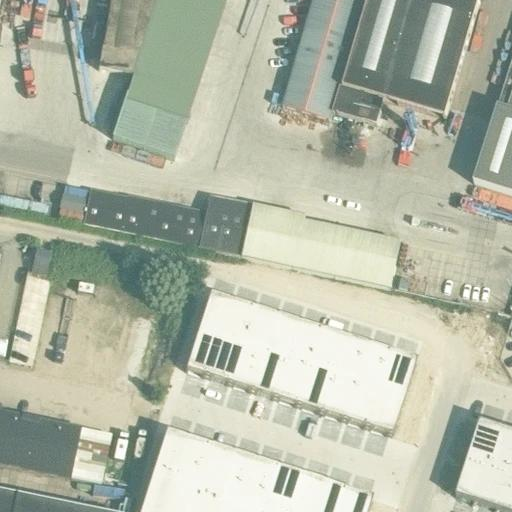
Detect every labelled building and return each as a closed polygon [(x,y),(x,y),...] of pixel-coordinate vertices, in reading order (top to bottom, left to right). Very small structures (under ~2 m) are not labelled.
[(102,0),(91,71),(130,79),(131,79),(132,79),(158,0),(102,0)] [(158,0),(132,79),(112,141),(173,162),(226,0),(158,0)] [(297,61),(283,109),(330,123),(332,116),(363,125),(364,125),(377,128),(385,104),(446,122),(480,5),(464,0),(315,0),(302,46),(297,61)] [(511,64),(498,110),(474,186),(511,198),(511,64)] [(90,193),(83,227),(198,251),(214,254),(240,260),(389,292),(389,291),(399,245),(303,224),(304,220),(250,208),(209,200),(205,216),(127,199),(127,201),(90,193)] [(36,254),(31,275),(45,278),(50,257),(49,257),(36,254)] [(209,298),(197,336),(220,344),(232,305),(209,298)] [(232,305),(220,344),(243,351),(255,313),(232,305)] [(255,313),(243,351),(266,358),(278,320),(255,313)] [(278,320),(266,358),(288,365),(301,327),(278,320)] [(301,327),(288,365),(311,373),(324,335),(301,327)] [(324,335),(311,373),(334,380),(346,342),(324,335)] [(197,336),(185,374),(208,382),(220,344),(197,336)] [(346,342),(334,380),(357,387),(369,349),(346,342)] [(220,344),(208,382),(231,389),(243,351),(220,344)] [(369,349),(357,387),(380,395),(392,356),(369,349)] [(243,351),(231,389),(253,396),(266,358),(243,351)] [(392,356),(380,395),(403,402),(415,364),(392,356)] [(266,358),(253,396),(276,404),(288,365),(266,358)] [(288,365),(276,404),(299,411),(311,373),(288,365)] [(311,373),(299,411),(322,418),(334,380),(311,373)] [(334,380),(322,418),(345,426),(357,387),(334,380)] [(357,387),(345,426),(368,433),(380,395),(357,387)] [(380,395),(368,433),(391,440),(403,402),(380,395)] [(0,414),(0,467),(69,482),(73,466),(80,431),(22,419),(0,414)] [(480,425),(468,462),(492,470),(504,432),(503,431),(502,431),(498,430),(497,429),(497,430),(482,425),(480,424),(480,425)] [(504,432),(492,470),(511,476),(511,434),(505,432),(504,432)] [(166,435),(150,485),(173,492),(188,443),(166,435)] [(188,443),(173,492),(195,500),(211,450),(188,443)] [(211,450),(195,500),(218,507),(234,457),(211,450)] [(234,457),(218,507),(234,511),(241,511),(257,465),(234,457)] [(456,500),(458,501),(473,505),(473,506),(474,506),(478,507),(480,508),(492,470),(468,462),(467,465),(456,500)] [(257,465),(241,511),(267,511),(280,472),(257,465)] [(511,476),(492,470),(480,508),(481,508),(493,511),(503,511),(511,485),(511,476)] [(280,472),(267,511),(292,511),(303,479),(280,472)] [(303,479),(292,511),(317,511),(326,486),(303,479)] [(150,485),(141,511),(166,511),(173,492),(150,485)] [(511,511),(511,485),(503,511),(511,511)] [(326,486),(317,511),(342,511),(348,494),(326,486)] [(173,492),(166,511),(191,511),(195,500),(173,492)] [(348,494),(342,511),(368,511),(372,501),(348,494)] [(82,511),(0,495),(0,511),(82,511)] [(195,500),(191,511),(216,511),(218,507),(195,500)]
